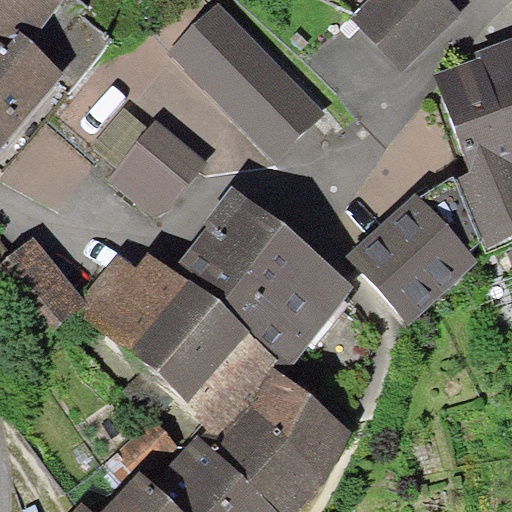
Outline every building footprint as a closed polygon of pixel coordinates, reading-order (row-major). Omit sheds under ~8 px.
[(0,0),(0,127),(10,136),(55,82),(70,94),(112,40),(83,16),(91,7),(81,0),(0,0)] [(465,13),(452,0),(370,0),(353,18),(405,72),(465,13)] [(218,2),(167,53),(275,163),(326,113),(218,2)] [(511,37),(476,51),(478,57),(435,73),(471,172),(456,179),(482,243),(486,252),(505,245),(511,262),(511,37)] [(117,167),(149,129),(124,108),(93,147),(117,167)] [(117,167),(106,181),(153,218),(171,208),(207,162),(156,120),(149,129),(117,167)] [(92,165),(46,122),(0,176),(0,181),(57,212),(92,165)] [(0,148),(10,136),(0,127),(0,148)] [(416,190),(346,255),(410,323),(478,260),(470,251),(482,243),(456,179),(454,175),(420,194),(416,190)] [(208,227),(173,271),(291,364),(355,285),(233,186),(204,223),(208,227)] [(84,297),(34,237),(0,264),(0,302),(37,345),(73,312),(84,297)] [(285,373),(291,364),(173,271),(149,252),(137,267),(119,253),(84,297),(73,312),(209,418),(223,429),(274,364),(285,373)] [(183,451),(152,483),(182,511),(296,511),(324,481),(353,431),(285,373),(274,364),(223,429),(209,418),(183,451)] [(152,483),(183,451),(155,420),(120,452),(124,457),(121,460),(135,476),(141,471),(152,483)] [(94,511),(83,501),(72,511),(182,511),(152,483),(141,471),(135,476),(101,511),(94,511)]
